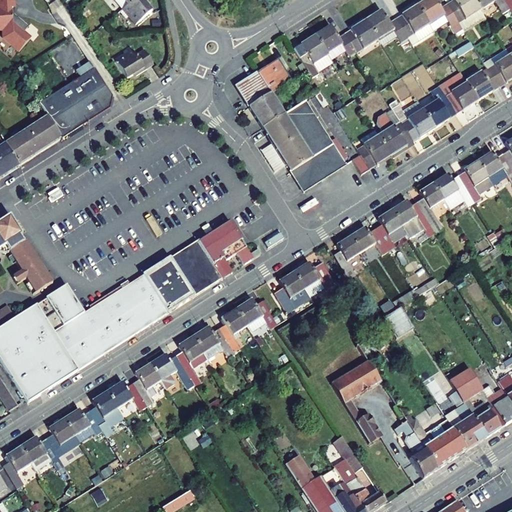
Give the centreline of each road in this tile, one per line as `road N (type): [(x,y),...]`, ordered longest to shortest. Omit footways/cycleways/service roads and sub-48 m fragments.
road 1 (residential): [(303,245),(0,438)]
road 2 (residential): [(511,111),(303,245)]
road 3 (residential): [(0,200),(141,111),(176,98)]
road 4 (residential): [(200,107),(244,151),(303,245)]
road 5 (tertiary): [(407,511),(511,443)]
